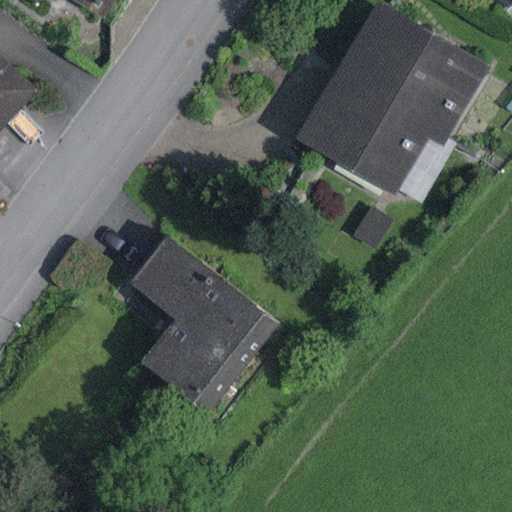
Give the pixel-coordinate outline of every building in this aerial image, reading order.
[(128,0),(98,0),(121,13),(128,0)] [(464,142),(510,62),(399,0),(396,0),(317,139),(408,191),(443,130),(464,142)] [(0,143),(58,85),(0,28),(0,143)] [(411,211),(380,202),(372,228),(403,237),(411,211)] [(163,362),(221,408),(295,313),(190,231),(148,284),(195,321),(163,362)]
